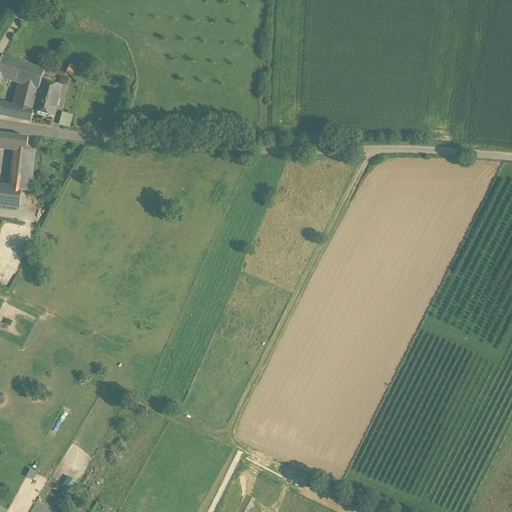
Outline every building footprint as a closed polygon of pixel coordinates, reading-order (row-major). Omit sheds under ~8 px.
[(44,71),(2,57),(0,64),(0,76),(1,76),(20,82),(23,83),(25,79),(40,83),(41,82),(44,71)] [(71,64),(66,73),(71,76),(77,68),(71,64)] [(0,116),(7,118),(10,109),(2,107),(3,106),(0,105),(0,78),(1,76),(0,76),(0,116)] [(40,83),(25,79),(23,83),(20,82),(13,110),(10,109),(7,118),(30,123),(33,111),(39,89),(40,83)] [(61,87),(41,82),(40,83),(39,89),(33,111),(53,117),(61,87)] [(71,111),(63,108),(58,122),(66,125),(71,111)] [(0,147),(10,149),(12,137),(0,136),(0,147)] [(28,139),(12,137),(10,149),(16,149),(12,191),(22,192),(29,193),(34,152),(26,151),(28,139)] [(0,189),(0,206),(19,209),(22,192),(12,191),(0,189)] [(63,487),(70,491),(76,480),(68,476),(63,487)]
